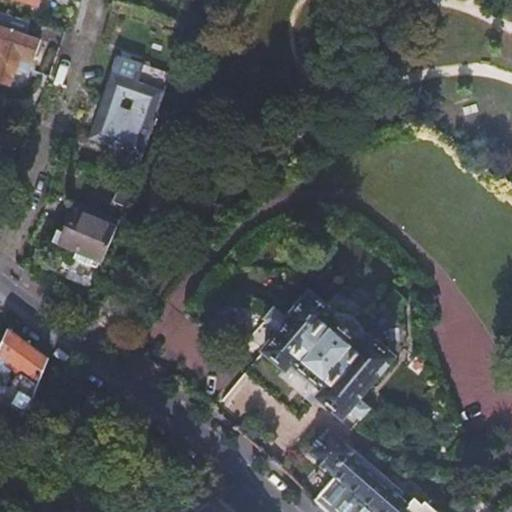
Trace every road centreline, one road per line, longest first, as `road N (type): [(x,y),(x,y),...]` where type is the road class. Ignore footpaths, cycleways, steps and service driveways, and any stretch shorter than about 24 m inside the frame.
road 1 (residential): [(276,511),(99,347),(0,280)]
road 2 (residential): [(0,272),(92,0)]
